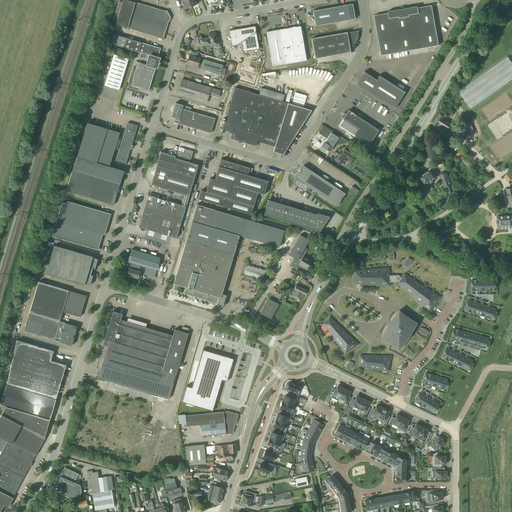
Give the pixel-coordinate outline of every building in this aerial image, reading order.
[(122,0),(115,24),(163,39),(169,18),(166,11),(128,0),(122,0)] [(187,0),(180,0),(181,2),(182,2),(185,8),(190,6),(187,0)] [(332,7),(313,11),(316,26),(335,23),(355,19),(354,13),(352,4),(350,4),(345,5),(332,7)] [(388,13),(374,15),(381,55),(439,45),(432,5),(418,8),(418,6),(388,11),(388,13)] [(229,29),(232,46),(243,44),(244,51),(259,49),(255,26),(234,30),(234,29),(229,29)] [(287,64),(306,61),(300,26),(288,28),(289,31),(289,33),(286,34),(287,39),(283,39),(284,43),(287,64)] [(288,28),(266,32),(272,67),(287,64),(284,43),(283,39),(287,39),(286,34),(289,33),(289,31),(288,28)] [(347,32),(311,38),(315,59),(350,52),(349,47),(354,45),(353,45),(356,40),(358,31),(347,33),(347,32)] [(208,34),(209,38),(210,45),(215,44),(215,48),(221,47),(219,39),(216,40),(215,32),(208,34)] [(148,60),(157,63),(157,62),(156,61),(157,58),(158,58),(160,48),(113,34),(110,44),(150,55),(148,60)] [(210,45),(209,38),(202,39),(201,36),(196,37),(197,45),(201,44),(201,46),(205,45),(206,48),(211,48),(210,45)] [(104,86),(119,90),(128,59),(114,55),(104,86)] [(187,64),(197,67),(197,68),(224,76),(226,69),(222,68),(223,65),(190,55),(187,64)] [(157,63),(148,60),(147,65),(138,62),(131,85),(148,91),(156,67),(154,67),(155,63),(156,64),(157,63)] [(356,84),(394,109),(405,91),(380,75),(377,79),(364,71),(356,84)] [(411,79),(416,82),(420,75),(416,72),(411,79)] [(242,83),(254,86),(256,76),(245,73),(242,83)] [(178,94),(206,102),(209,94),(218,97),(220,91),(182,79),(178,94)] [(222,130),(232,133),(230,139),(256,146),(258,137),(276,142),(273,151),(283,154),(311,110),(282,102),(284,95),(261,88),(259,95),(235,87),(222,130)] [(306,104),(308,94),(296,92),(294,102),(306,104)] [(328,92),(319,101),(322,105),(332,95),(328,92)] [(171,117),(175,118),(174,123),(211,133),(215,118),(190,111),(191,108),(175,103),(171,117)] [(338,126),(346,131),(369,146),(379,130),(356,115),(348,110),(346,114),(344,113),(341,117),(343,118),(338,126)] [(433,123),(438,126),(448,132),(454,123),(439,114),(433,123)] [(119,172),(119,170),(117,169),(109,167),(112,158),(114,150),(120,133),(87,123),(66,191),(104,203),(113,205),(123,173),(119,172)] [(116,161),(126,165),(131,149),(132,145),(135,134),(138,126),(128,123),(125,130),(116,161)] [(460,127),(464,137),(472,133),(468,123),(460,127)] [(339,138),(331,133),(332,131),(323,126),(320,132),(328,137),(324,143),(324,142),(322,146),(322,147),(330,152),(335,143),(339,138)] [(177,156),(190,160),(193,152),(179,148),(177,156)] [(345,148),(337,160),(343,163),(345,165),(348,160),(351,162),(355,156),(350,152),(345,148)] [(175,238),(176,235),(178,235),(199,165),(175,158),(175,156),(161,152),(151,185),(185,195),(182,205),(148,195),(138,227),(175,238)] [(198,199),(251,215),(253,207),(258,193),(264,195),(268,181),(247,175),(250,168),(240,165),(221,159),(215,180),(210,178),(206,192),(201,190),(198,199)] [(295,178),(303,184),(336,205),(336,206),(337,206),(345,193),(344,193),(311,171),(312,171),(303,166),(295,178)] [(431,169),(420,177),(426,186),(432,181),(431,180),(436,177),(431,169)] [(444,187),(446,186),(451,185),(447,172),(446,173),(441,174),(440,175),(444,187)] [(264,215),(271,217),(275,202),(270,200),(269,200),(268,200),(264,215)] [(83,228),(89,208),(68,201),(67,204),(63,202),(53,236),(98,250),(102,234),(83,228)] [(271,217),(278,219),(282,204),(276,203),(276,202),(275,202),(271,217)] [(197,204),(192,221),(238,235),(239,235),(279,247),(284,230),(197,204)] [(278,219),(285,221),(289,206),(282,204),(278,219)] [(285,221),(291,223),(296,208),(289,206),(285,221)] [(83,228),(102,234),(104,235),(111,214),(89,208),(83,228)] [(291,223),(298,225),(303,210),(296,208),(291,223)] [(298,225),(305,227),(310,212),(303,210),(298,225)] [(305,227),(312,229),(317,215),(310,212),(305,227)] [(317,213),(317,215),(312,229),(312,230),(317,231),(319,232),(329,217),(317,213)] [(511,215),(497,217),(497,229),(511,227),(511,215)] [(192,221),(186,241),(233,255),(239,235),(238,235),(192,221)] [(289,255),(294,258),(290,266),(296,269),(299,264),(304,266),(303,268),(306,270),(311,261),(306,258),(307,257),(304,255),(307,250),(305,248),(309,240),(300,235),(289,255)] [(186,241),(182,256),(207,263),(205,270),(227,276),(233,255),(186,241)] [(46,274),(84,285),(85,284),(90,285),(93,276),(90,275),(92,268),(95,269),(98,259),(92,258),(92,257),(54,245),(46,274)] [(127,275),(128,275),(128,277),(134,279),(134,277),(139,279),(141,272),(139,271),(141,266),(157,270),(160,258),(132,249),(128,262),(132,263),(130,269),(129,268),(127,275)] [(182,256),(173,283),(175,284),(178,285),(186,287),(184,293),(217,303),(217,305),(223,307),(227,295),(222,294),(227,276),(205,270),(207,263),(182,256)] [(243,274),(262,280),(265,271),(246,265),(243,274)] [(389,285),(389,284),(389,283),(398,282),(399,284),(400,284),(404,287),(404,288),(405,289),(409,292),(409,293),(411,294),(415,297),(415,298),(416,299),(421,303),(428,309),(430,311),(431,310),(431,309),(434,304),(434,305),(435,303),(438,298),(439,297),(438,297),(433,294),(430,292),(425,289),(426,289),(424,288),(419,285),(417,283),(417,284),(413,281),(413,280),(411,279),(406,276),(405,275),(402,278),(398,275),(393,276),(392,275),(388,276),(388,270),(388,269),(387,269),(381,269),(379,269),(379,270),(378,270),(376,270),(371,270),(369,270),(369,271),(363,271),(361,271),(355,272),(354,283),(357,283),(362,283),(368,284),(370,284),(375,284),(380,285),(383,285),(386,285),(389,285)] [(477,291),(477,294),(479,294),(479,291),(484,291),(486,291),(486,280),(478,280),(478,291),(477,291)] [(484,291),(484,294),(487,294),(487,291),(492,291),(493,291),(493,287),(495,286),(493,284),(493,280),(486,280),(486,291),(484,291)] [(31,308),(61,317),(63,312),(80,317),(86,296),(39,282),(31,308)] [(292,296),(301,300),(302,298),(304,294),(305,295),(307,291),(296,286),(294,290),(293,293),(292,296)] [(468,300),(464,310),(471,312),(475,302),(473,302),(470,301),(471,298),(469,297),(468,300)] [(261,313),(270,318),(278,305),(269,299),(261,313)] [(475,302),(471,312),(478,314),(481,305),(480,304),(475,303),(476,300),(474,299),(473,302),(475,302)] [(481,305),(478,314),(485,317),(488,307),(487,307),(482,305),(483,302),(481,301),(480,304),(481,305)] [(488,307),(485,317),(492,319),(493,316),(495,316),(496,313),(494,313),(495,309),(494,309),(489,307),(490,304),(488,304),(487,307),(488,307)] [(61,317),(31,308),(24,332),(72,346),(77,326),(60,321),(61,317)] [(98,378),(168,399),(188,333),(175,329),(173,335),(120,320),(122,314),(112,311),(103,339),(109,341),(98,378)] [(382,338),(388,342),(388,343),(390,345),(391,344),(397,349),(397,348),(399,346),(400,346),(407,338),(406,338),(408,335),(409,335),(414,326),(413,326),(415,322),(415,323),(415,322),(408,318),(409,317),(407,315),(406,317),(400,312),(397,315),(396,314),(390,322),(391,323),(389,326),(387,325),(382,334),(384,335),(382,338)] [(323,325),(346,353),(357,344),(330,318),(323,325)] [(451,339),(450,342),(452,342),(453,339),(456,340),(458,341),(460,331),(453,329),(451,339)] [(456,340),(456,343),(458,344),(458,341),(464,342),(465,343),(467,333),(460,331),(458,341),(456,340)] [(464,342),(463,345),(465,346),(466,343),(471,344),(472,345),(474,335),(467,333),(465,343),(464,342)] [(471,344),(470,347),(472,348),(473,345),(478,346),(479,347),(482,337),(474,335),(472,345),(471,344)] [(478,346),(477,349),(479,350),(480,347),(485,348),(486,349),(487,345),(488,345),(489,343),(488,342),(489,339),(482,337),(479,347),(478,346)] [(8,385),(55,398),(56,398),(66,365),(51,361),(53,351),(17,340),(7,383),(8,384),(8,385)] [(446,348),(442,357),(448,360),(453,351),(452,351),(448,349),(450,346),(448,345),(446,348)] [(234,357),(203,348),(192,387),(186,385),(182,401),(212,410),(214,405),(221,380),(226,382),(234,357)] [(453,351),(448,360),(455,364),(459,354),(458,354),(454,351),(455,349),(453,348),(452,351),(453,351)] [(459,354),(455,364),(461,367),(466,357),(465,357),(460,355),(462,352),(460,351),(458,354),(459,354)] [(466,357),(461,367),(468,370),(470,367),(471,367),(472,365),(471,364),(473,361),(471,360),(467,358),(468,355),(466,354),(465,357),(466,357)] [(360,366),(388,371),(390,357),(360,356),(360,366)] [(423,383),(422,386),(424,387),(425,384),(428,385),(429,385),(432,375),(425,373),(422,383),(423,383)] [(428,385),(427,388),(429,388),(430,385),(435,387),(436,387),(439,377),(432,375),(429,385),(428,385)] [(435,387),(434,390),(436,391),(437,388),(442,389),(443,389),(444,386),(446,385),(445,383),(446,380),(439,377),(436,387),(435,387)] [(289,384),(287,389),(293,392),(292,394),(298,397),(299,394),(297,393),(299,387),(289,384)] [(55,398),(8,385),(7,385),(1,405),(6,406),(50,419),(56,400),(55,399),(55,398)] [(339,398),(344,388),(341,386),(340,387),(337,386),(335,391),(332,390),(329,396),(332,397),(332,398),(337,401),(338,399),(339,398)] [(347,389),(344,388),(339,398),(338,399),(344,402),(344,403),(347,404),(350,399),(347,397),(350,392),(347,390),(347,389)] [(419,392),(414,401),(420,405),(426,396),(425,396),(421,394),(423,391),(421,390),(420,393),(419,392)] [(426,396),(420,405),(427,409),(432,400),(431,399),(426,397),(428,394),(426,393),(425,396),(426,396)] [(285,396),(283,402),(292,405),(294,399),(297,400),(298,397),(292,395),(291,398),(285,396)] [(352,407),(358,410),(363,398),(360,396),(360,398),(357,396),(354,402),(351,400),(348,406),(351,408),(352,407)] [(432,400),(427,409),(433,413),(435,410),(437,409),(436,407),(438,404),(437,403),(433,401),(434,398),(433,397),(431,399),(432,400)] [(363,398),(358,410),(364,413),(363,414),(366,415),(369,409),(366,408),(369,402),(366,401),(367,400),(363,398)] [(283,402),(280,407),(287,410),(286,412),(294,415),(295,412),(293,412),(295,406),(292,405),(283,402)] [(374,416),(378,417),(383,407),(380,406),(379,407),(376,405),(374,411),(371,410),(368,415),(371,417),(373,418),(374,416)] [(0,436),(0,459),(26,473),(30,466),(31,467),(33,463),(32,463),(45,438),(45,437),(50,419),(6,406),(0,417),(0,436),(0,437),(0,436)] [(383,407),(378,417),(377,419),(383,422),(383,423),(386,424),(389,418),(386,417),(389,411),(386,410),(386,409),(383,407)] [(178,415),(179,423),(186,423),(186,426),(201,425),(202,436),(233,433),(238,414),(228,411),(185,415),(185,414),(178,415)] [(278,414),(276,420),(286,423),(288,424),(290,418),(291,415),(285,413),(284,416),(278,414)] [(392,423),(398,427),(403,416),(399,415),(399,416),(397,414),(394,420),(391,418),(388,424),(391,426),(392,423)] [(403,416),(398,427),(397,429),(406,433),(409,427),(406,426),(408,420),(406,419),(406,418),(403,416)] [(276,420),(274,426),(280,428),(279,431),(285,433),(286,430),(288,424),(286,423),(276,420)] [(314,420),(311,426),(320,431),(323,424),(314,420)] [(337,435),(339,436),(344,427),(339,424),(334,434),(337,435)] [(407,434),(416,438),(422,426),(419,424),(418,425),(416,424),(413,429),(410,428),(407,434)] [(308,431),(307,432),(316,437),(320,431),(311,426),(308,431)] [(422,426),(416,438),(422,441),(420,443),(424,445),(428,437),(425,435),(428,430),(425,429),(426,428),(424,427),(422,426)] [(343,438),(344,439),(349,429),(344,427),(339,436),(342,438),(342,437),(343,438)] [(354,432),(349,429),(344,439),(345,439),(349,441),(354,432)] [(272,432),(270,438),(280,442),(282,443),(284,437),(285,434),(279,432),(278,435),(272,432)] [(307,433),(303,440),(313,443),(316,437),(307,432),(307,433)] [(349,441),(354,444),(358,434),(354,432),(349,441)] [(356,445),(359,446),(363,437),(358,434),(354,444),(356,445)] [(427,444),(435,451),(438,447),(439,447),(442,444),(441,444),(443,441),(441,439),(442,439),(439,436),(434,441),(431,439),(427,444)] [(361,447),(364,449),(368,439),(363,437),(359,446),(361,447)] [(270,438),(268,444),(274,446),(273,449),(281,452),(282,449),(280,448),(282,443),(280,442),(270,438)] [(302,447),(302,448),(312,450),(313,443),(303,440),(302,447)] [(372,453),(376,445),(371,442),(367,450),(372,453)] [(203,444),(185,446),(187,465),(205,463),(203,444)] [(229,449),(228,444),(217,445),(217,455),(216,455),(216,460),(226,459),(226,455),(226,453),(228,453),(229,453),(229,449)] [(374,454),(377,455),(381,447),(382,446),(377,444),(376,445),(372,453),(374,454)] [(386,450),(386,449),(382,446),(381,447),(377,455),(382,458),(382,457),(383,455),(386,450)] [(302,449),(301,456),(311,456),(312,450),(302,448),(302,449)] [(382,457),(382,458),(387,460),(389,456),(391,452),(391,451),(392,450),(387,448),(386,449),(386,450),(383,455),(382,457)] [(265,451),(263,457),(273,460),(275,454),(277,455),(278,452),(272,450),(271,453),(265,451)] [(387,460),(392,463),(396,454),(391,451),(391,452),(389,456),(387,460)] [(397,453),(396,454),(392,463),(396,465),(405,459),(401,457),(402,455),(397,453)] [(439,463),(446,463),(446,459),(445,459),(445,456),(442,456),(442,455),(438,455),(437,456),(436,456),(436,453),(433,454),(433,456),(433,467),(439,467),(439,463)] [(311,456),(301,456),(302,464),(302,465),(312,463),(311,456)] [(13,498),(26,473),(0,459),(0,511),(5,505),(9,507),(13,498)] [(405,465),(405,459),(396,465),(396,470),(406,471),(406,465),(405,465)] [(261,463),(259,469),(269,473),(271,467),(273,468),(274,465),(268,462),(267,465),(261,463)] [(312,463),(302,465),(302,466),(304,472),(313,470),(312,463)] [(65,468),(61,476),(75,482),(78,474),(65,468)] [(439,471),(439,468),(431,468),(431,471),(433,471),(432,478),(438,478),(438,479),(442,479),(442,478),(445,478),(445,475),(446,475),(446,471),(439,471)] [(100,481),(99,478),(98,472),(93,472),(92,471),(87,472),(88,483),(100,481)] [(218,474),(214,472),(213,477),(226,481),(227,475),(218,473),(218,474)] [(328,485),(336,479),(332,475),(324,481),(328,485)] [(61,476),(56,487),(73,497),(79,495),(81,491),(80,485),(75,482),(61,476)] [(100,485),(108,484),(107,476),(99,478),(100,481),(100,485)] [(306,477),(295,479),(297,487),(308,484),(306,477)] [(331,490),(339,483),(336,479),(328,485),(331,490)] [(110,484),(108,484),(100,485),(100,481),(88,483),(89,487),(91,486),(92,494),(112,491),(110,484)] [(174,490),(177,489),(175,482),(172,483),(166,484),(168,491),(171,490),(174,490)] [(334,494),(343,487),(339,483),(331,490),(334,494)] [(209,490),(222,493),(224,488),(210,484),(209,490)] [(343,488),(343,487),(334,494),(338,498),(347,494),(346,492),(343,488)] [(222,493),(209,490),(207,495),(204,494),(203,497),(206,498),(206,500),(210,501),(218,503),(220,502),(222,493)] [(112,491),(92,494),(94,502),(113,498),(112,491)] [(242,499),(250,501),(254,502),(255,498),(251,498),(253,493),(245,491),(244,493),(242,499)] [(441,492),(438,492),(437,492),(435,492),(435,493),(430,494),(431,501),(428,501),(428,505),(437,503),(436,500),(443,499),(442,496),(443,495),(442,492),(441,493),(441,492)] [(338,498),(339,503),(349,501),(347,494),(338,498)] [(274,501),(273,495),(265,496),(266,504),(274,502),(274,501)] [(113,498),(94,502),(95,510),(99,509),(99,511),(106,511),(106,508),(114,507),(113,498)] [(177,501),(180,511),(185,511),(183,501),(181,501),(181,499),(177,500),(177,501)] [(250,501),(242,499),(241,505),(249,507),(249,505),(253,506),(253,503),(250,502),(250,501)]
